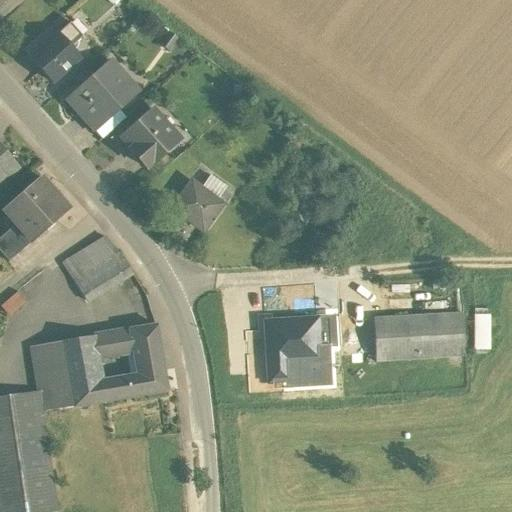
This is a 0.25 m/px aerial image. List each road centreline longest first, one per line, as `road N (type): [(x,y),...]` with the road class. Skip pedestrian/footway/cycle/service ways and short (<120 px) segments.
road 1 (residential): [(0,83),(143,245),(169,292),(207,439),(210,511)]
road 2 (track): [(511,263),(375,271)]
